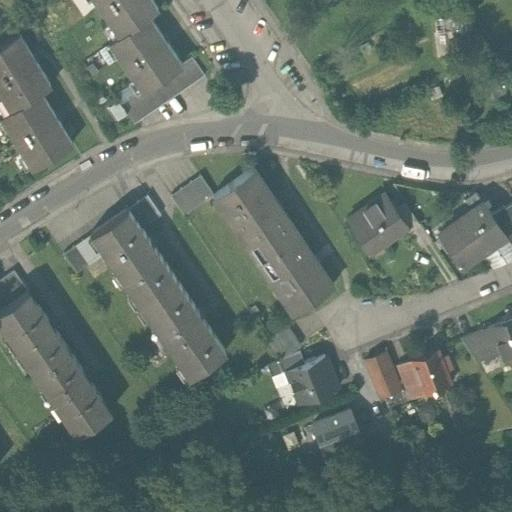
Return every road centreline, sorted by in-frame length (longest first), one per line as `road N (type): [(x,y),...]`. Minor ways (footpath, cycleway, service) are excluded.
road 1 (residential): [(283,134),(207,134),(132,155),(0,234)]
road 2 (residential): [(511,158),(444,168),(283,134)]
road 3 (residential): [(511,271),(363,321)]
road 4 (residential): [(283,134),(262,74),(210,0)]
